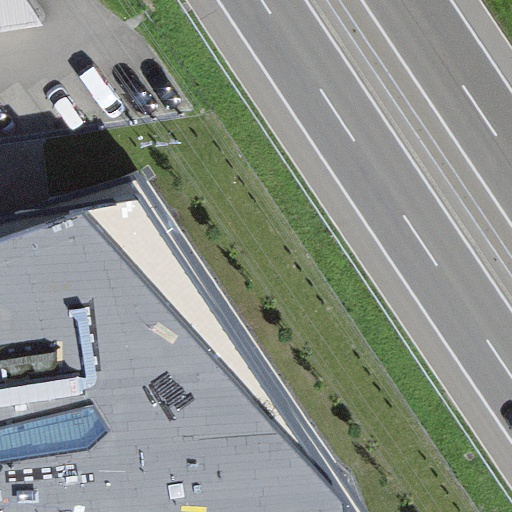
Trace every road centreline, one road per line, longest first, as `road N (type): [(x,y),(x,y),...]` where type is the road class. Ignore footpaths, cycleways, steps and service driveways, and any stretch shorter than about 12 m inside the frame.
road 1 (motorway): [(261,0),(511,377)]
road 2 (unknown): [(0,130),(207,46)]
road 3 (motorway): [(511,155),(409,0)]
